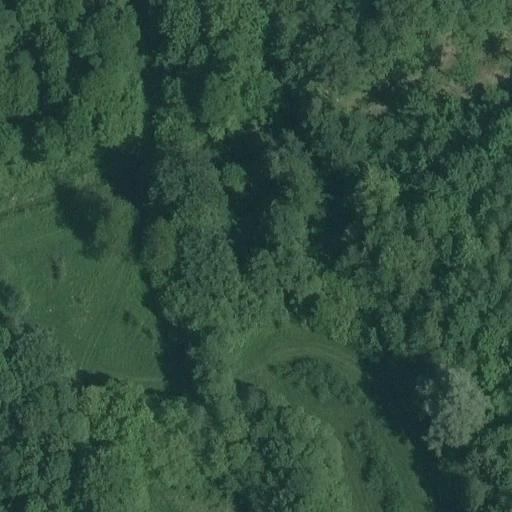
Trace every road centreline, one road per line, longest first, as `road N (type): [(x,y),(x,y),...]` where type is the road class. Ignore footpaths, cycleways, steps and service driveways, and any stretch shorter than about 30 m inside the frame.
road 1 (track): [(79,511),(78,384),(126,265),(149,127),(144,0)]
road 2 (track): [(0,257),(136,212)]
